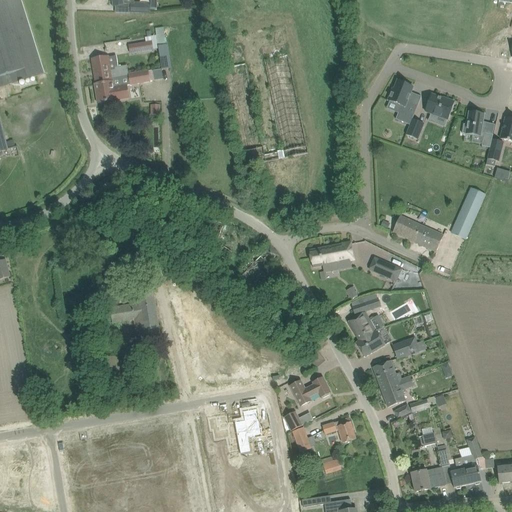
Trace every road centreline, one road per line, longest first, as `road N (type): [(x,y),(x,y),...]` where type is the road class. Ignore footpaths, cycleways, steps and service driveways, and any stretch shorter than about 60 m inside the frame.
road 1 (residential): [(396,511),(372,406),(278,246)]
road 2 (residential): [(288,511),(265,393),(189,405)]
road 3 (residential): [(359,230),(364,108),(391,64)]
road 4 (residential): [(169,336),(131,203),(135,168)]
road 5 (residential): [(278,246),(249,219),(135,168)]
road 6 (unclassified): [(108,152),(80,111),(69,0)]
road 7 (residential): [(503,61),(498,100),(391,64)]
road 8 (residential): [(189,405),(48,430)]
road 9 (residential): [(0,229),(53,208),(108,152)]
road 10 (residential): [(391,64),(403,47),(503,61)]
